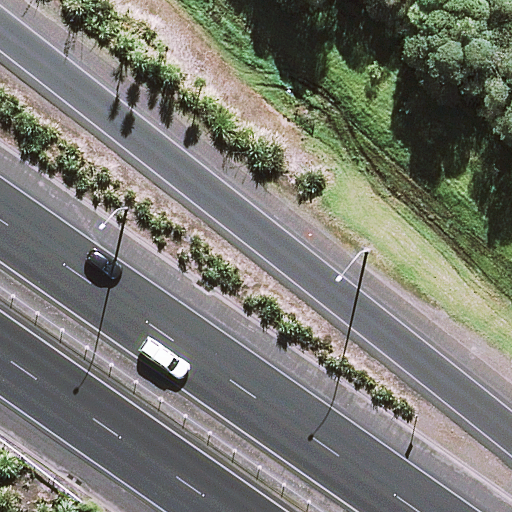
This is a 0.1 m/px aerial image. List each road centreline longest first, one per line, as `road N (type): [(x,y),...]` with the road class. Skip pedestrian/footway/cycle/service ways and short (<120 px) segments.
road 1 (motorway): [(0,35),(315,277),(511,447)]
road 2 (motorway): [(0,220),(422,511)]
road 3 (motorway): [(235,511),(0,346)]
